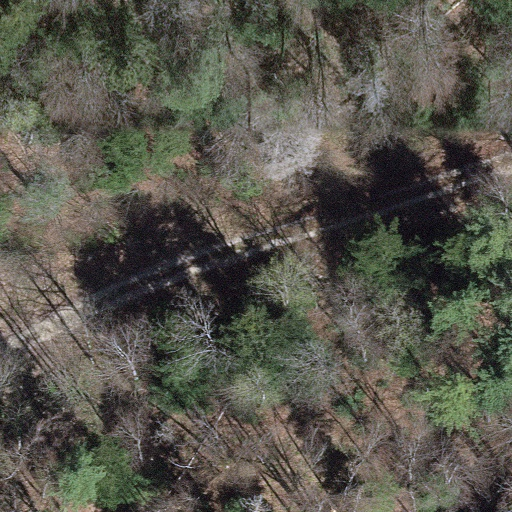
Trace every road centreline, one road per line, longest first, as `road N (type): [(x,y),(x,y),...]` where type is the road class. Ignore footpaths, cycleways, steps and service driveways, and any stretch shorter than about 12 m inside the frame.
road 1 (track): [(0,379),(156,288),(511,172)]
road 2 (track): [(0,413),(179,415),(511,467)]
